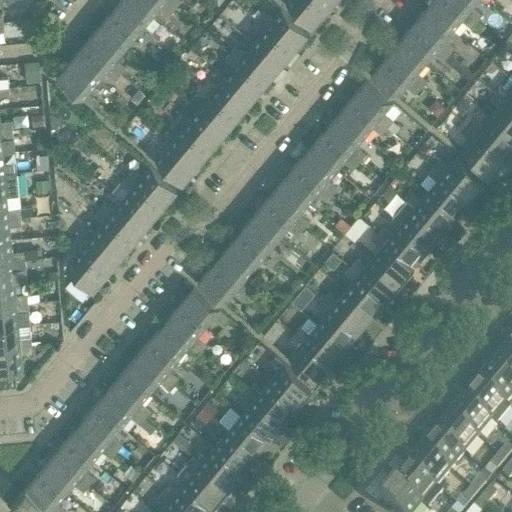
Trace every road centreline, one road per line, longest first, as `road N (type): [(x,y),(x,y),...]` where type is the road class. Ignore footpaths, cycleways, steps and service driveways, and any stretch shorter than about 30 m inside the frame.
road 1 (residential): [(0,408),(30,404),(375,0)]
road 2 (residential): [(312,495),(511,260)]
